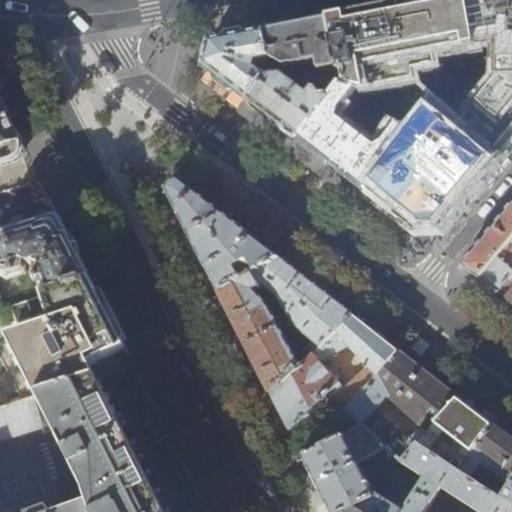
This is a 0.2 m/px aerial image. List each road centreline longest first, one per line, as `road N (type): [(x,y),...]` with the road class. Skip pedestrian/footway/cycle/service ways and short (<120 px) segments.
road 1 (secondary): [(31,16),(45,70),(270,511)]
road 2 (secondary): [(415,293),(179,111),(31,16)]
road 3 (residential): [(415,293),(511,175)]
road 4 (secondary): [(31,16),(177,0)]
road 5 (secondary): [(511,367),(415,293)]
